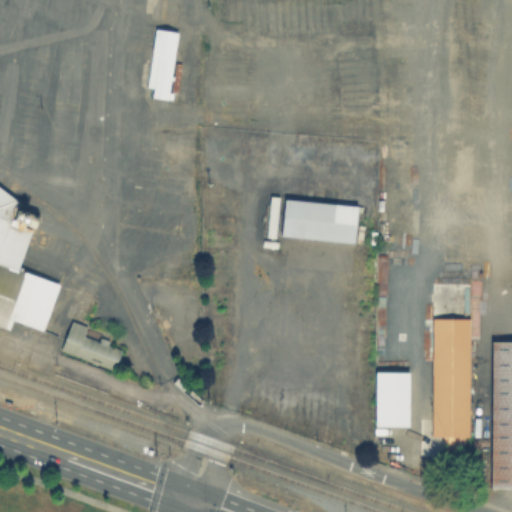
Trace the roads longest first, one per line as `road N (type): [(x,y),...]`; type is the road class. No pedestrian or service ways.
road 1 (residential): [(481,511),(263,431),(215,426)]
road 2 (primary): [(187,499),(28,441)]
